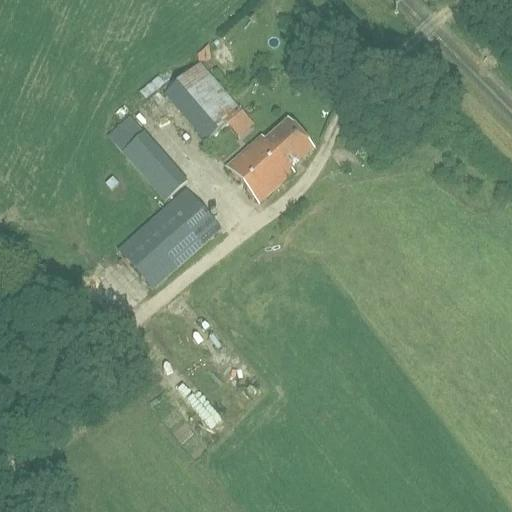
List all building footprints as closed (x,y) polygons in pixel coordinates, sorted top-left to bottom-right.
[(200,64),(162,98),(205,147),(242,113),(200,64)] [(154,88),(169,75),(164,69),(149,82),(154,88)] [(289,170),(312,150),(287,122),(264,143),(261,139),(226,169),(258,205),(292,175),(289,170)] [(112,145),(120,155),(164,204),(187,183),(136,125),(112,145)] [(340,139),(343,150),(361,145),(358,134),(340,139)] [(219,231),(186,193),(185,192),(117,251),(151,290),(219,231)] [(230,327),(209,342),(230,371),(250,356),(230,327)] [(176,354),(158,373),(183,396),(201,377),(176,354)] [(207,440),(231,464),(253,443),(229,418),(207,440)]
